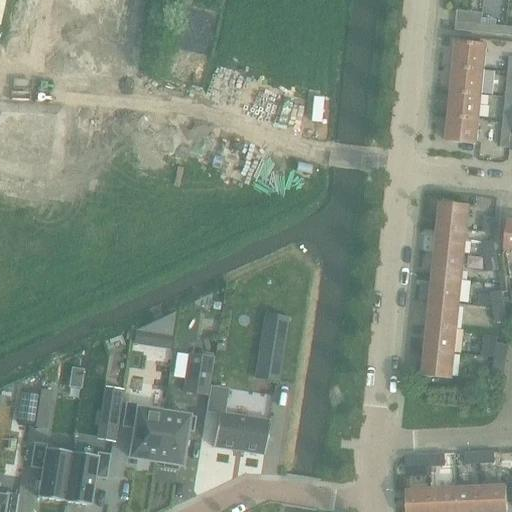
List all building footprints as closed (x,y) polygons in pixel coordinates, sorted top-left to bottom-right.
[(458,11),(457,22),(456,30),(481,33),(482,24),(483,14),(458,11)] [(482,24),(481,33),(506,35),(507,27),(482,24)] [(455,67),(485,70),(488,45),(458,42),(455,67)] [(452,92),(483,95),(485,70),(455,67),(452,92)] [(450,116),(480,120),(483,95),(452,92),(450,116)] [(511,98),(506,98),(503,122),(511,122),(511,98)] [(480,120),(450,116),(447,142),(477,145),(480,120)] [(511,126),(511,122),(503,122),(501,147),(510,148),(511,126)] [(468,231),(471,205),(442,202),(439,228),(468,231)] [(494,232),(496,218),(484,216),(483,231),(494,232)] [(465,256),(468,231),(439,228),(437,253),(465,256)] [(481,243),(484,258),(496,256),(494,241),(481,243)] [(463,280),(465,256),(437,253),(434,277),(463,280)] [(499,271),(496,256),(484,258),(486,273),(499,271)] [(460,305),(463,280),(434,277),(432,302),(460,305)] [(490,294),(492,308),(504,306),(502,292),(490,294)] [(458,330),(460,305),(432,302),(429,327),(458,330)] [(494,323),(506,321),(504,306),(492,308),(494,323)] [(174,310),(133,328),(161,333),(158,347),(168,348),(170,334),(174,310)] [(268,316),(263,347),(282,350),(287,318),(268,316)] [(455,354),(458,330),(429,327),(426,351),(455,354)] [(497,343),(495,358),(506,360),(509,345),(497,343)] [(453,379),(455,354),(426,351),(424,376),(453,379)] [(213,359),(188,355),(183,392),(207,395),(213,359)] [(504,375),(506,360),(495,358),(492,373),(504,375)] [(209,386),(205,412),(218,414),(213,447),(262,455),(267,422),(224,415),(228,389),(209,386)] [(107,388),(104,407),(119,410),(122,391),(107,388)] [(36,404),(32,427),(46,429),(52,391),(38,389),(38,392),(36,404)] [(18,401),(15,424),(32,427),(36,404),(18,401)] [(155,462),(163,413),(137,409),(138,405),(126,403),(122,427),(134,429),(129,458),(155,462)] [(163,413),(155,462),(164,463),(163,468),(177,470),(178,466),(181,466),(186,431),(193,432),(195,418),(163,413)] [(63,503),(71,453),(46,449),(46,446),(34,444),(30,468),(42,470),(38,498),(63,503)] [(466,465),(481,465),(480,452),(465,453),(466,465)] [(496,464),(495,452),(480,452),(481,465),(496,464)] [(110,455),(97,454),(97,457),(71,453),(63,503),(89,507),(94,478),(106,480),(110,455)] [(446,466),(446,454),(431,455),(431,467),(446,466)] [(415,468),(431,467),(431,455),(404,456),(405,472),(415,472),(415,468)] [(482,511),(507,511),(506,486),(481,487),(482,511)] [(457,511),(482,511),(481,487),(456,488),(457,511)] [(433,511),(457,511),(456,488),(432,490),(433,511)] [(408,511),(433,511),(432,490),(407,491),(408,511)] [(15,511),(18,496),(6,494),(5,497),(0,496),(0,511),(15,511)]
